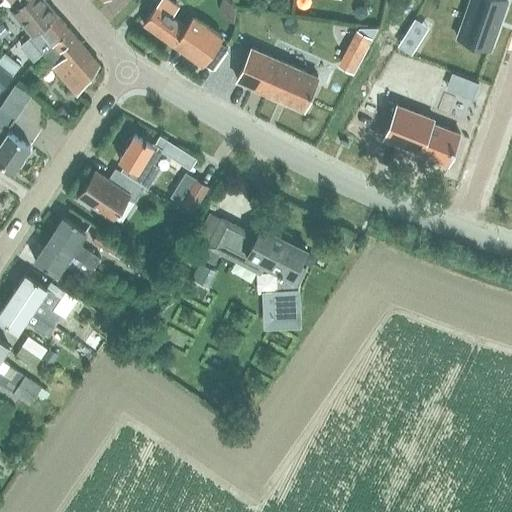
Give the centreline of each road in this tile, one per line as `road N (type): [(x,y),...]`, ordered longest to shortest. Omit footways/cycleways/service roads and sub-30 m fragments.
road 1 (tertiary): [(455,229),(312,168),(134,68)]
road 2 (residential): [(0,259),(134,68)]
road 3 (residential): [(511,70),(455,229)]
